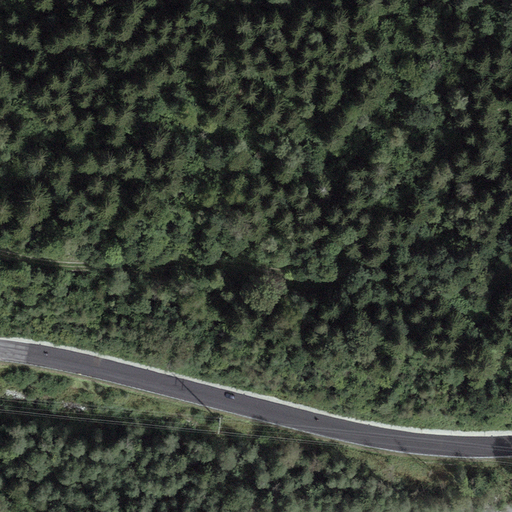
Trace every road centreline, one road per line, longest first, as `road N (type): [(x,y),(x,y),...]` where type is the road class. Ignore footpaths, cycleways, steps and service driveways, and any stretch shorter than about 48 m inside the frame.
road 1 (primary): [(0,349),(381,438),(511,445)]
road 2 (track): [(0,253),(85,269),(274,264)]
